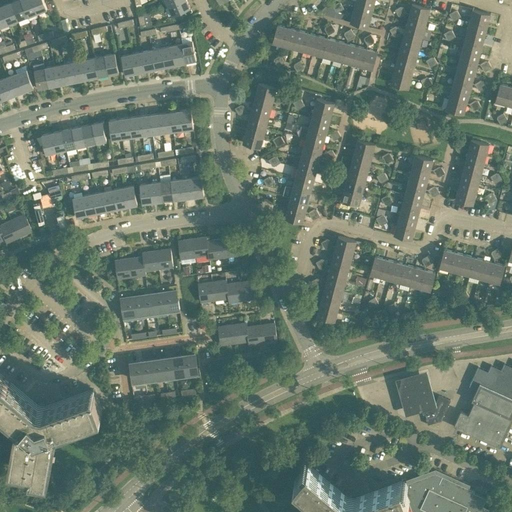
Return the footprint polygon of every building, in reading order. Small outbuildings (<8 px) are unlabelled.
[(18,19),(28,16),(21,0),(15,0),(11,2),(18,19)] [(32,0),(21,0),(28,16),(37,12),(32,0)] [(43,0),(32,0),(37,12),(47,8),(43,0)] [(190,7),(186,0),(179,0),(168,5),(172,15),(190,7)] [(353,11),(371,16),(374,6),(356,1),(353,11)] [(8,23),(18,19),(11,2),(2,5),(8,23)] [(332,5),(327,3),(325,6),(321,10),(324,14),(334,17),(336,11),(337,12),(340,10),(336,3),(332,5)] [(427,18),(430,8),(412,3),(409,13),(427,18)] [(2,5),(0,5),(0,26),(8,23),(2,5)] [(148,7),(137,10),(138,17),(150,15),(148,7)] [(400,16),(403,14),(398,7),(395,9),(398,15),(400,16)] [(470,19),(488,24),(490,14),(472,9),(470,19)] [(350,21),(368,26),(371,16),(353,11),(350,21)] [(454,20),(457,18),(453,11),(449,13),(452,19),(454,20)] [(427,18),(409,13),(407,23),(425,28),(427,18)] [(152,25),(150,15),(138,17),(141,27),(152,25)] [(467,29),(485,34),(488,24),(470,19),(467,29)] [(324,28),(326,31),(333,27),(331,23),(325,26),(324,28)] [(425,28),(407,23),(404,33),(422,38),(425,28)] [(273,41),(283,44),(288,26),(278,24),(273,41)] [(298,29),(288,26),(283,44),(293,47),(298,29)] [(395,35),(397,34),(393,27),(389,29),(393,35),(395,35)] [(344,34),(345,36),(353,32),(351,28),(344,32),(344,34)] [(298,29),(293,47),(303,50),(308,32),(298,29)] [(464,39),(482,43),(485,34),(467,29),(464,39)] [(449,40),(452,38),(447,31),(443,33),(447,39),(449,40)] [(317,34),(308,32),(303,50),(311,52),(311,54),(312,55),(317,34)] [(354,34),(353,32),(345,36),(348,40),(354,36),(354,34)] [(364,39),(365,41),(372,37),(370,33),(364,37),(364,39)] [(422,38),(404,33),(401,43),(419,47),(422,38)] [(317,34),(312,55),(313,55),(314,53),(323,55),(327,37),(317,34)] [(337,40),(327,37),(323,55),(331,57),(331,59),(332,60),(337,40)] [(460,48),(480,53),(482,43),(464,39),(462,47),(460,47),(460,48)] [(342,60),(347,42),(337,40),(332,60),(333,60),(334,58),(342,60)] [(192,41),(182,43),(185,62),(196,60),(192,41)] [(357,45),(347,42),(342,60),(351,62),(350,65),(352,65),(357,45)] [(175,64),(185,62),(182,43),(172,45),(175,64)] [(419,47),(401,43),(399,52),(417,57),(419,47)] [(166,66),(175,64),(172,45),(162,47),(166,66)] [(357,45),(352,65),(353,65),(353,63),(362,66),(367,48),(357,45)] [(156,68),(166,66),(162,47),(152,49),(156,68)] [(377,50),(367,48),(362,66),(372,68),(377,50)] [(459,58),(477,63),(480,53),(460,48),(459,49),(462,50),(459,58)] [(146,70),(156,68),(152,49),(142,51),(146,70)] [(136,72),(146,70),(142,51),(132,53),(136,72)] [(417,57),(399,52),(396,62),(414,67),(417,57)] [(115,53),(104,55),(108,74),(119,71),(115,53)] [(125,74),(136,72),(132,53),(122,55),(125,74)] [(274,60),(275,62),(283,58),(280,54),(274,58),(274,60)] [(98,76),(108,74),(104,55),(94,57),(98,76)] [(433,65),(437,63),(434,57),(432,56),(429,58),(433,65)] [(88,78),(98,76),(94,57),(84,59),(88,78)] [(454,68),(474,73),(477,63),(459,58),(457,67),(455,67),(454,68)] [(84,59),(74,61),(78,80),(88,78),(84,59)] [(488,69),(491,67),(488,61),(486,60),(483,62),(488,69)] [(68,82),(78,80),(74,61),(64,63),(68,82)] [(38,88),(48,86),(45,67),(44,62),(33,64),(38,88)] [(414,67),(396,62),(393,72),(411,77),(414,67)] [(58,84),(68,82),(64,63),(54,65),(58,84)] [(304,66),(302,63),(295,68),(297,71),(303,68),(304,66)] [(15,69),(17,72),(24,90),(33,86),(27,69),(26,69),(24,65),(15,69)] [(45,67),(48,86),(58,84),(54,65),(45,67)] [(454,78),(472,83),(474,73),(454,68),(454,69),(456,70),(454,78)] [(24,90),(17,72),(7,76),(14,94),(24,90)] [(409,87),(411,77),(393,72),(391,82),(409,87)] [(14,94),(7,76),(0,78),(0,86),(4,98),(14,94)] [(449,87),(469,93),(472,83),(454,78),(452,87),(449,86),(449,87)] [(481,80),(478,81),(482,88),(486,86),(483,80),(481,80)] [(259,81),(256,92),(274,96),(277,86),(259,81)] [(495,101),(505,104),(510,86),(500,83),(495,101)] [(246,94),(248,93),(244,86),(240,88),(243,94),(246,94)] [(449,98),(467,103),(469,93),(449,87),(449,89),(451,90),(449,98)] [(253,101),(271,106),(274,96),(256,92),(253,101)] [(317,97),(314,107),(332,112),(335,102),(317,97)] [(446,108),(464,113),(467,103),(449,98),(446,108)] [(475,99),(473,101),(477,108),(481,106),(478,100),(475,99)] [(298,108),(301,107),(297,100),(293,102),(296,108),(298,108)] [(250,111),(269,116),(271,106),(253,101),(250,111)] [(243,113),(239,105),(235,108),(238,114),(240,114),(243,113)] [(309,117),(329,122),(332,112),(314,107),(312,116),(309,115),(309,117)] [(190,108),(180,110),(182,129),(193,127),(190,108)] [(170,111),(172,130),(182,129),(180,110),(170,111)] [(170,111),(160,113),(162,131),(172,130),(170,111)] [(248,121),(268,127),(269,126),(266,125),(269,116),(250,111),(248,121)] [(162,131),(160,113),(150,114),(152,133),(162,131)] [(142,134),(152,133),(150,114),(140,115),(142,134)] [(132,135),(142,134),(140,115),(130,117),(132,135)] [(507,118),(505,116),(498,120),(500,124),(506,120),(507,118)] [(130,117),(120,118),(122,137),(132,135),(130,117)] [(329,122),(309,117),(308,118),(311,118),(308,127),(327,132),(329,122)] [(112,138),(122,137),(120,118),(109,119),(112,138)] [(92,123),(96,141),(107,139),(102,120),(92,123)] [(245,131),(263,136),(266,128),(268,128),(268,127),(248,121),(245,131)] [(82,125),(86,143),(96,141),(92,123),(82,125)] [(72,127),(76,146),(86,143),(82,125),(72,127)] [(62,130),(66,148),(76,146),(72,127),(62,130)] [(303,137),(324,142),(327,132),(308,127),(306,136),(304,135),(303,137)] [(337,138),(341,136),(337,130),(335,129),(333,131),(337,138)] [(52,132),(56,150),(66,148),(62,130),(52,132)] [(260,146),(263,136),(245,131),(242,141),(260,146)] [(56,150),(52,132),(42,134),(46,153),(56,150)] [(279,135),(276,137),(280,144),(284,142),(281,136),(279,135)] [(303,147),(321,152),(324,142),(303,137),(303,138),(305,139),(303,147)] [(358,139),(355,149),(373,154),(376,144),(358,139)] [(468,149),(486,154),(489,144),(471,139),(468,149)] [(459,152),(462,150),(458,143),(454,145),(457,151),(459,152)] [(321,152),(303,147),(301,155),(298,155),(298,156),(319,162),(321,152)] [(330,149),(327,150),(332,158),(336,155),(332,149),(330,149)] [(352,159),(370,164),(373,154),(355,149),(352,159)] [(486,154),(468,149),(466,159),(486,165),(486,163),(484,162),(486,154)] [(388,152),(385,153),(390,161),(393,159),(390,153),(388,152)] [(415,154),(413,165),(430,169),(433,159),(415,154)] [(319,162),(298,156),(298,158),(300,159),(298,167),(316,172),(319,162)] [(274,166),(276,164),(272,157),(268,159),(272,165),(274,166)] [(349,169),(368,174),(370,164),(352,159),(349,169)] [(486,165),(466,159),(463,169),(481,174),(483,165),(486,166),(486,165)] [(134,164),(135,170),(141,169),(148,168),(147,162),(134,164)] [(428,179),(430,169),(413,165),(410,173),(408,172),(408,174),(428,179)] [(441,175),(444,173),(445,173),(441,166),(439,166),(436,167),(441,175)] [(295,177),(313,182),(316,172),(298,167),(295,177)] [(347,178),(367,184),(367,183),(365,182),(368,174),(349,169),(347,178)] [(481,174),(463,169),(460,179),(478,184),(481,174)] [(382,172),(380,173),(384,180),(388,178),(384,172),(382,172)] [(496,172),(494,174),(498,181),(502,179),(498,173),(496,172)] [(382,182),(384,180),(380,173),(376,175),(380,181),(382,182)] [(425,189),(428,179),(408,174),(407,175),(410,176),(407,184),(425,189)] [(201,175),(191,177),(193,196),(204,194),(201,175)] [(268,185),(271,184),(267,176),(263,179),(266,185),(268,185)] [(183,197),(193,196),(191,177),(181,178),(183,197)] [(293,187),(311,192),(313,182),(295,177),(293,187)] [(171,179),(173,198),(183,197),(181,178),(171,179)] [(344,188),(362,193),(365,185),(366,186),(367,184),(347,178),(344,188)] [(163,200),(173,198),(171,179),(161,181),(163,200)] [(478,184),(460,179),(458,189),(476,194),(478,184)] [(153,201),(163,200),(161,181),(151,182),(153,201)] [(143,202),(153,201),(151,182),(140,183),(140,184),(142,202),(143,202)] [(335,191),(338,189),(333,182),(329,184),(333,190),(335,191)] [(134,184),(123,187),(127,205),(137,203),(137,202),(134,185),(134,184)] [(142,202),(140,184),(137,184),(134,185),(137,202),(142,202)] [(422,199),(425,189),(407,184),(405,192),(403,192),(402,194),(422,199)] [(434,186),(431,187),(435,194),(439,192),(436,186),(434,186)] [(113,189),(117,207),(127,205),(123,187),(113,189)] [(287,196),(308,202),(311,192),(293,187),(290,195),(288,195),(287,196)] [(359,204),(362,193),(344,188),(341,198),(359,204)] [(3,193),(5,198),(12,195),(15,194),(13,189),(10,190),(3,193)] [(117,207),(113,189),(103,191),(107,209),(117,207)] [(473,204),(476,194),(458,189),(455,199),(473,204)] [(103,191),(93,193),(97,211),(107,209),(103,191)] [(83,195),(87,213),(97,211),(93,193),(83,195)] [(420,209),(422,199),(402,194),(402,195),(404,195),(402,204),(420,209)] [(76,215),(87,213),(83,195),(73,197),(76,215)] [(287,207),(305,211),(308,202),(287,196),(287,197),(290,198),(287,207)] [(15,200),(8,203),(10,210),(18,207),(15,200)] [(417,219),(420,209),(402,204),(399,214),(417,219)] [(285,217),(302,222),(305,211),(287,207),(285,217)] [(314,208),(311,210),(316,217),(320,215),(316,209),(314,208)] [(11,219),(19,236),(31,230),(24,213),(11,219)] [(380,215),(384,223),(387,221),(387,220),(389,219),(386,214),(384,215),(384,214),(382,214),(380,215)] [(415,228),(417,219),(399,214),(397,224),(415,228)] [(381,224),(384,223),(380,215),(376,217),(379,223),(381,224)] [(0,228),(4,238),(6,242),(19,236),(11,219),(0,223),(0,228)] [(412,239),(415,228),(397,224),(394,234),(412,239)] [(207,236),(193,238),(195,256),(208,254),(209,254),(207,240),(207,236)] [(235,236),(220,238),(223,256),(237,254),(235,236)] [(335,246),(353,251),(356,241),(338,236),(335,246)] [(181,258),(195,256),(193,238),(178,240),(181,258)] [(209,258),(223,256),(220,238),(207,240),(209,254),(208,254),(209,258)] [(326,248),(329,247),(325,239),(321,242),(324,248),(326,248)] [(353,251),(335,246),(333,256),(353,261),(353,260),(351,259),(353,251)] [(171,247),(156,249),(159,268),(173,266),(171,247)] [(500,251),(498,248),(498,247),(491,251),(491,253),(493,256),(500,251)] [(145,270),(146,270),(159,268),(156,249),(142,251),(143,255),(145,270)] [(439,267),(450,270),(454,251),(444,249),(439,267)] [(464,254),(454,251),(450,270),(459,272),(464,254)] [(501,253),(500,251),(493,256),(495,259),(501,255),(501,253)] [(431,258),(428,254),(422,258),(422,260),(423,262),(431,258)] [(474,257),(464,254),(459,272),(469,275),(474,257)] [(129,257),(132,275),(146,273),(146,270),(145,270),(143,255),(129,257)] [(353,261),(333,256),(330,266),(348,271),(351,262),(353,263),(353,261)] [(370,274),(380,277),(385,259),(375,256),(370,274)] [(115,259),(118,277),(132,275),(129,257),(115,259)] [(484,259),(474,257),(469,275),(478,277),(477,280),(479,280),(484,259)] [(395,261),(385,259),(380,277),(390,279),(395,261)] [(494,262),(484,259),(479,280),(480,281),(481,278),(489,280),(494,262)] [(405,264),(395,261),(390,279),(400,282),(405,264)] [(504,265),(494,262),(489,280),(499,283),(504,265)] [(415,267),(405,264),(400,282),(408,284),(408,286),(409,287),(415,267)] [(348,271),(330,266),(327,276),(348,281),(348,279),(346,279),(348,271)] [(425,269),(415,267),(409,287),(411,287),(411,285),(420,287),(425,269)] [(435,272),(425,269),(420,287),(430,290),(435,272)] [(348,281),(327,276),(325,286),(343,291),(345,282),(347,282),(348,281)] [(214,299),(228,297),(226,283),(227,283),(226,279),(212,281),(214,299)] [(240,281),(243,299),(257,297),(254,279),(240,281)] [(314,279),(310,281),(314,287),(316,287),(318,286),(314,279)] [(214,299),(212,281),(208,281),(198,283),(200,301),(214,299)] [(228,297),(228,301),(243,299),(240,281),(227,283),(226,283),(228,297)] [(343,291),(325,286),(322,295),(342,301),(343,300),(341,299),(343,291)] [(448,288),(440,292),(442,296),(448,292),(449,290),(448,288)] [(174,290),(164,292),(167,309),(179,308),(178,299),(176,299),(174,290)] [(154,293),(157,315),(167,313),(167,309),(164,292),(154,293)] [(154,293),(143,295),(146,316),(157,315),(154,293)] [(143,295),(133,296),(135,314),(136,318),(146,316),(143,295)] [(342,301),(322,295),(319,305),(338,310),(340,302),(342,302),(342,301)] [(123,316),(135,314),(133,296),(123,297),(124,306),(121,307),(123,316)] [(378,302),(377,300),(369,304),(371,308),(378,304),(378,302)] [(338,310),(319,305),(316,316),(335,321),(338,310)] [(360,310),(357,312),(362,319),(366,317),(362,311),(360,310)] [(360,320),(362,319),(357,312),(354,314),(357,320),(360,320)] [(234,342),(248,340),(246,326),(247,326),(246,321),(232,323),(234,342)] [(274,322),(260,324),(263,342),(277,340),(274,322)] [(234,342),(232,323),(218,325),(220,344),(234,342)] [(248,340),(248,344),(263,342),(260,324),(247,326),(246,326),(248,340)] [(194,353),(183,354),(186,372),(196,370),(194,353)] [(183,354),(173,356),(175,373),(186,372),(183,354)] [(173,356),(163,357),(165,375),(175,373),(173,356)] [(163,357),(152,358),(155,376),(165,375),(163,357)] [(152,358),(142,360),(145,378),(155,376),(152,358)] [(134,379),(145,378),(142,360),(132,361),(134,379)] [(478,366),(469,385),(476,388),(471,399),(474,401),(468,413),(461,409),(454,425),(500,446),(511,419),(511,417),(511,413),(511,365),(504,362),(501,369),(491,364),(488,370),(478,366)] [(425,413),(424,411),(436,407),(440,398),(433,371),(401,380),(412,417),(425,413)] [(36,406),(0,375),(0,399),(13,411),(11,424),(18,430),(12,463),(31,466),(30,472),(47,475),(55,426),(57,424),(101,407),(95,389),(45,408),(36,406)] [(440,398),(436,407),(424,411),(425,413),(428,424),(441,420),(450,400),(449,401),(440,398)] [(370,511),(407,498),(408,498),(409,498),(403,482),(355,500),(345,498),(306,465),(295,478),(322,501),(320,504),(318,511),(370,511)] [(417,511),(424,499),(418,496),(426,477),(439,483),(442,475),(444,476),(445,475),(435,471),(403,482),(409,498),(408,498),(409,501),(408,501),(411,511),(417,511)] [(474,490),(472,489),(444,476),(442,475),(439,483),(426,477),(418,496),(424,499),(417,511),(426,511),(427,510),(430,511),(487,511),(489,508),(483,506),(486,498),(474,492),(474,490)]
